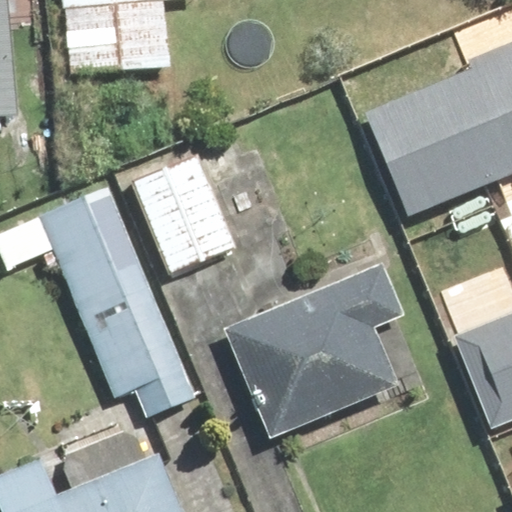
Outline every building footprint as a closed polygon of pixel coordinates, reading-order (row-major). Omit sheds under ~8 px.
[(6,0),(0,0),(0,138),(17,137),(6,0)] [(165,0),(64,0),(71,84),(171,76),(165,0)] [(511,55),(370,114),(405,196),(511,151),(511,55)] [(198,150),(135,175),(174,270),(237,245),(198,150)] [(104,191),(20,228),(106,427),(191,391),(104,191)] [(393,273),(237,336),(280,442),(403,393),(378,332),(411,319),(393,273)] [(511,319),(450,346),(485,428),(511,416),(511,319)] [(50,464),(0,482),(0,511),(167,511),(149,466),(63,499),(50,464)]
